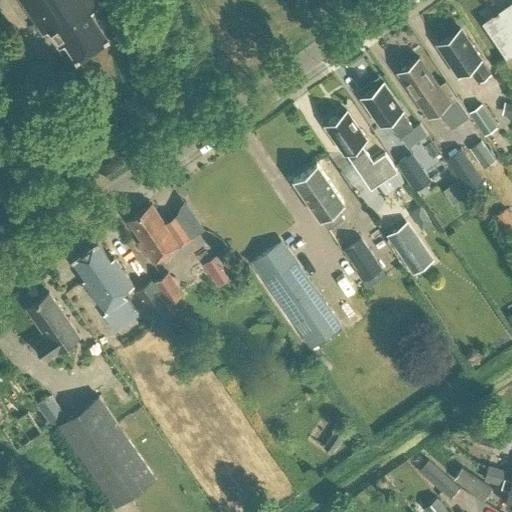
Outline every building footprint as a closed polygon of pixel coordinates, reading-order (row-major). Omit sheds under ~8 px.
[(66,41),(77,58),(109,35),(91,9),(103,1),(101,0),(20,0),(44,33),(49,29),(60,45),(66,41)] [(497,9),(494,12),(495,12),(483,21),(506,55),(511,51),(511,0),(497,10),(497,9)] [(459,73),(469,65),(479,79),(490,70),(481,57),(482,56),(469,37),(468,39),(459,27),(437,42),(459,73)] [(444,81),(439,85),(418,55),(398,70),(428,114),(454,95),(444,81)] [(383,81),(362,96),(380,122),(388,117),(400,134),(399,135),(407,146),(427,132),(419,121),(411,126),(399,109),(402,107),(383,81)] [(468,110),(484,132),(497,123),(481,101),(468,110)] [(359,169),(371,186),(396,168),(385,151),(373,159),(360,140),(366,136),(347,108),(325,123),(345,152),(346,150),(359,169)] [(443,157),(458,179),(464,175),(472,187),(484,179),(460,145),(443,157)] [(429,179),(411,152),(395,163),(413,190),(429,179)] [(318,219),(327,232),(341,222),(332,208),(344,200),(317,162),(294,178),(321,217),(318,219)] [(140,240),(153,260),(157,257),(158,259),(179,244),(179,242),(191,234),(177,214),(166,222),(153,203),(129,219),(143,238),(140,240)] [(511,226),(511,207),(509,203),(499,210),(510,228),(511,226)] [(421,228),(431,222),(419,204),(409,210),(421,228)] [(437,257),(410,217),(388,232),(415,271),(437,257)] [(344,248),(365,279),(386,264),(365,233),(344,248)] [(103,303),(108,310),(105,313),(113,325),(135,309),(122,290),(134,282),(115,256),(111,258),(98,239),(72,258),(86,277),(84,279),(102,304),(103,303)] [(281,240),(254,259),(312,341),(339,322),(281,240)] [(163,264),(150,274),(166,296),(180,286),(163,264)] [(164,301),(165,300),(150,279),(135,290),(150,311),(151,310),(170,336),(183,327),(164,301)] [(27,306),(47,334),(36,342),(47,357),(80,334),(49,291),(27,306)] [(100,395),(60,423),(116,504),(156,476),(100,395)] [(325,444),(333,450),(349,427),(341,421),(325,444)] [(494,445),(497,435),(484,430),(480,441),(494,445)] [(419,468),(451,496),(460,486),(428,458),(419,468)] [(488,465),(486,471),(504,476),(505,470),(488,465)] [(484,498),(492,487),(462,466),(454,477),(484,498)] [(486,471),(484,477),(502,483),(504,476),(486,471)] [(506,503),(511,504),(511,478),(504,476),(502,483),(501,486),(511,489),(507,502),(506,502),(506,503)] [(436,496),(424,506),(428,511),(448,511),(449,511),(436,496)]
